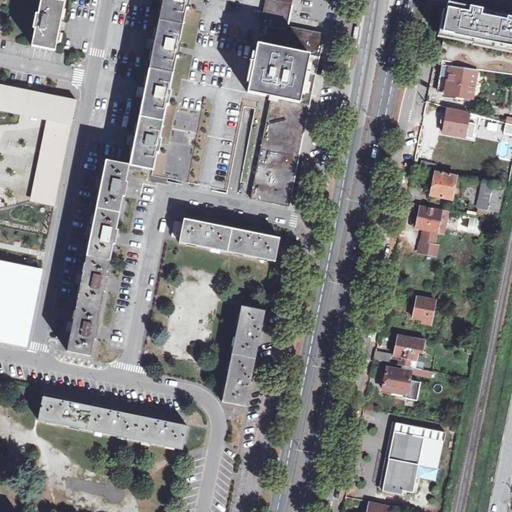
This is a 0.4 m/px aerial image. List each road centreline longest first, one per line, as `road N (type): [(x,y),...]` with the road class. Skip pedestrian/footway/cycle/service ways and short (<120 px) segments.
road 1 (primary): [(314,454),(396,50)]
road 2 (residential): [(338,443),(413,68),(396,50)]
road 3 (primary): [(366,76),(285,475)]
road 4 (unclassified): [(127,379),(164,202),(188,194),(310,219)]
road 5 (unclassified): [(36,361),(93,79)]
road 6 (residential): [(310,219),(265,436)]
road 7 (unclassified): [(127,379),(199,395),(218,411),(203,511)]
road 8 (unknown): [(194,196),(241,20)]
road 9 (residential): [(366,76),(338,90),(310,219)]
